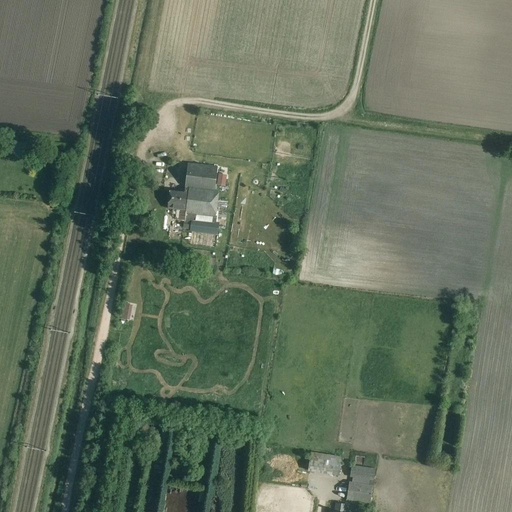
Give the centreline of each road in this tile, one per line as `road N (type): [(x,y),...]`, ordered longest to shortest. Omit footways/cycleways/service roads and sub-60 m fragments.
road 1 (track): [(64,511),(144,135),(190,101),(316,116),(345,109),(374,0)]
road 2 (track): [(511,140),(331,116)]
